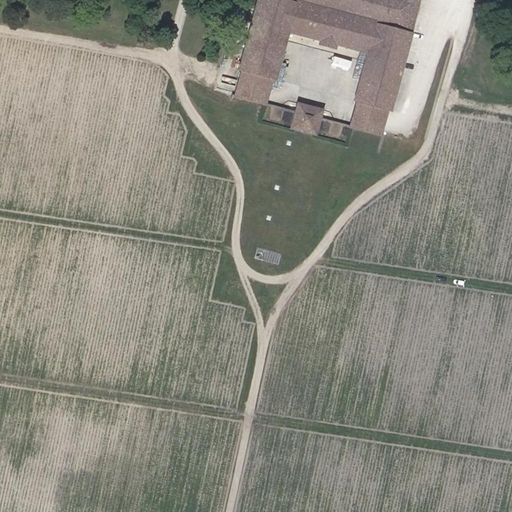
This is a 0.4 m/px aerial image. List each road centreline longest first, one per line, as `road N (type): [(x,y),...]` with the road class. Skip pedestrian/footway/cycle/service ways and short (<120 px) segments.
road 1 (track): [(0,34),(166,64),(236,171),(235,255),(262,277),(291,279),(306,274),(354,205),(417,162),(469,0)]
road 2 (track): [(229,511),(260,346),(235,255)]
road 3 (track): [(0,214),(235,247)]
road 4 (unknown): [(467,7),(449,17),(415,98),(400,111),(352,105),(311,62)]
